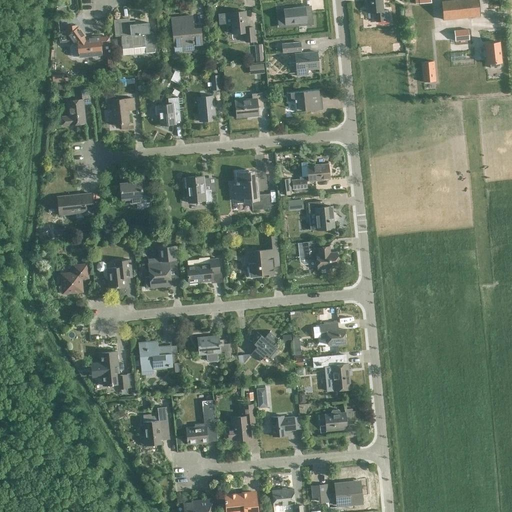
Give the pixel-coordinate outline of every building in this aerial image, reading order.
[(366,0),(368,13),(375,12),(376,22),(389,21),(388,10),(382,11),(381,0),(366,0)] [(442,19),(480,15),(478,0),(448,0),(440,1),(442,19)] [(306,24),(313,24),(311,11),(305,11),(305,6),(283,8),(285,23),(305,21),(306,24)] [(245,41),(254,40),(252,24),(246,25),(245,10),(230,12),(232,33),(244,32),(245,41)] [(193,44),(201,43),(200,31),(190,32),(188,15),(171,17),(174,51),(194,50),(193,44)] [(149,32),(148,22),(130,24),(130,21),(117,23),(118,36),(121,35),(122,48),(134,47),(134,53),(154,51),(153,32),(149,32)] [(101,54),(99,36),(86,37),(78,27),(76,29),(76,27),(68,28),(68,33),(60,33),(61,41),(73,40),(75,44),(78,43),(79,56),(101,54)] [(468,29),(454,30),(454,40),(468,39),(468,29)] [(300,42),(282,44),(282,52),(301,50),(300,42)] [(485,49),(480,50),(480,57),(485,57),(486,63),(490,63),(490,68),(499,67),(498,62),(501,62),(499,42),(484,43),(485,49)] [(262,43),(255,44),(256,61),(263,60),(262,43)] [(450,51),(452,63),(473,60),(471,49),(450,51)] [(296,69),(318,67),(317,51),(295,53),(296,69)] [(433,61),(421,62),(423,82),(435,81),(433,61)] [(211,75),(212,89),(220,89),(219,74),(211,75)] [(83,105),(90,105),(88,88),(81,89),(82,99),(67,100),(70,124),(85,123),(83,105)] [(295,111),(322,108),(322,102),(319,102),(318,90),(287,92),(288,100),(294,99),(295,111)] [(257,107),(263,106),(262,92),(251,93),(251,98),(234,100),(236,117),(258,115),(257,107)] [(199,121),(214,119),(212,95),(197,96),(199,121)] [(173,110),(179,110),(178,96),(167,97),(168,103),(158,104),(159,106),(155,106),(156,114),(159,114),(160,124),(174,123),(173,110)] [(128,110),(134,109),(133,97),(111,99),(113,124),(120,123),(121,129),(129,128),(128,122),(129,122),(128,110)] [(307,166),(308,175),(299,176),(299,178),(292,178),(293,192),(307,190),(306,181),(329,179),(328,164),(307,166)] [(255,182),(254,170),(236,172),(237,188),(231,189),(233,202),(251,200),(252,209),(271,208),(269,193),(259,194),(257,181),(255,182)] [(285,195),(290,195),(288,179),(283,180),(282,174),(277,174),(279,191),(284,190),(285,195)] [(203,178),(203,175),(185,176),(187,201),(205,200),(205,203),(212,202),(211,191),(216,191),(215,177),(203,178)] [(130,202),(149,200),(148,187),(141,188),(140,181),(120,183),(122,199),(130,199),(130,202)] [(83,215),(92,214),(90,193),(57,196),(58,211),(75,209),(76,212),(83,212),(83,215)] [(317,229),(334,228),(332,206),(322,207),(321,200),(307,202),(308,213),(315,213),(317,229)] [(271,256),(278,255),(276,235),(269,236),(270,248),(254,250),(256,266),(246,267),(247,277),(273,274),(271,256)] [(148,263),(149,276),(144,276),(145,286),(170,284),(168,269),(176,268),(174,245),(161,247),(163,262),(148,263)] [(317,268),(338,266),(336,251),(330,252),(329,245),(317,246),(317,247),(303,248),(304,259),(316,258),(317,268)] [(211,272),(219,272),(217,258),(209,259),(209,262),(186,264),(188,282),(211,280),(211,272)] [(125,272),(131,271),(130,259),(121,260),(122,266),(107,267),(109,287),(126,286),(125,272)] [(80,277),(87,276),(86,264),(74,265),(75,272),(62,273),(63,284),(58,285),(59,292),(82,290),(80,277)] [(313,337),(320,336),(320,337),(327,337),(328,344),(345,343),(344,329),(333,330),(333,324),(319,325),(320,326),(313,327),(313,337)] [(273,360),(280,351),(273,345),(279,338),(270,331),(264,338),(257,332),(250,341),(257,347),(251,354),(260,361),(266,354),(273,360)] [(198,355),(206,354),(207,360),(209,361),(217,360),(216,353),(220,353),(219,351),(224,351),(224,357),(231,357),(229,343),(223,343),(223,345),(219,345),(218,335),(196,337),(198,355)] [(157,341),(137,342),(139,363),(140,363),(141,371),(153,370),(152,368),(172,366),(170,344),(158,346),(157,341)] [(92,377),(101,376),(102,385),(117,384),(117,388),(128,386),(127,374),(119,375),(117,351),(99,352),(100,361),(90,362),(92,377)] [(334,355),(313,357),(314,367),(324,366),(327,391),(350,388),(347,364),(345,364),(344,354),(334,355)] [(256,387),(258,406),(268,406),(266,386),(256,387)] [(195,426),(186,427),(187,444),(207,442),(207,441),(217,440),(213,399),(201,401),(204,423),(194,424),(195,426)] [(232,427),(227,427),(228,438),(233,438),(233,439),(250,438),(249,422),(254,421),(252,404),(243,405),(244,416),(231,417),(232,427)] [(157,408),(158,414),(158,419),(151,420),(150,414),(143,415),(144,421),(143,421),(144,433),(140,434),(141,444),(145,444),(146,445),(161,443),(160,430),(168,429),(165,407),(157,408)] [(346,422),(353,422),(352,408),(344,409),(344,412),(324,414),(326,430),(346,428),(346,422)] [(284,430),(295,429),(293,416),(283,417),(283,415),(270,417),(272,435),(285,434),(284,430)] [(338,504),(360,501),(358,482),(336,484),(338,504)] [(318,496),(318,502),(328,501),(326,484),(310,485),(311,497),(318,496)] [(273,505),(294,503),(293,488),(271,490),(273,505)] [(256,511),(255,492),(225,495),(226,511),(256,511)] [(184,511),(214,511),(213,499),(197,500),(197,502),(183,503),(184,511)]
